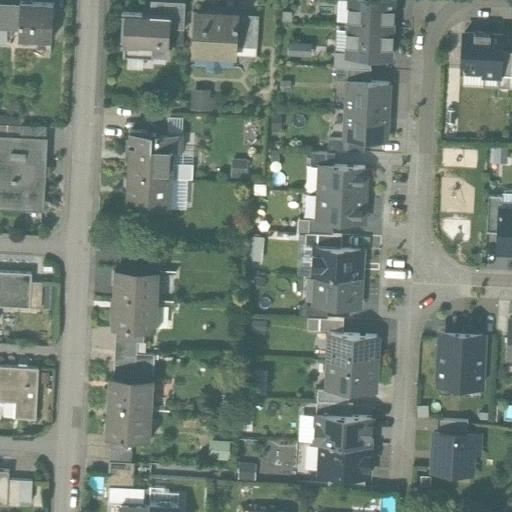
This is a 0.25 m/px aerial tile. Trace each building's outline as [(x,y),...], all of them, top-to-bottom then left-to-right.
[(160,0),(159,14),(170,15),(169,28),(184,29),(185,2),(160,0)] [(392,29),(393,0),(349,0),(349,1),(348,27),(392,29)] [(51,40),(52,5),(21,3),(19,38),(51,40)] [(14,8),(0,7),(0,28),(13,29),(14,8)] [(159,14),(124,12),(122,57),(154,59),(154,54),(168,55),(169,28),(170,15),(159,14)] [(235,47),(236,14),(196,12),(193,67),(205,68),(205,73),(221,74),(221,69),(234,69),(235,47)] [(259,15),(236,14),(235,47),(257,48),(259,15)] [(390,59),(392,29),(348,27),(347,53),(347,56),(370,58),(390,59)] [(462,71),(483,72),(483,76),(499,77),(501,53),(502,35),(464,33),(462,71)] [(334,68),(370,70),(370,58),(347,56),(347,53),(334,53),(334,68)] [(511,66),(511,53),(501,53),(499,77),(499,89),(511,90),(511,74),(511,66)] [(335,80),(371,82),(371,70),(335,68),(335,80)] [(387,112),(389,83),(347,81),(346,110),(387,112)] [(147,108),(146,120),(169,121),(169,110),(147,108)] [(386,142),(387,112),(346,110),(344,140),(364,141),(386,142)] [(146,120),(146,131),(168,132),(169,121),(146,120)] [(20,126),(20,137),(19,150),(45,151),(46,127),(20,126)] [(171,147),(171,132),(168,132),(146,131),(130,130),(128,175),(171,177),(172,147),(171,147)] [(172,144),(190,144),(190,131),(172,131),(172,144)] [(20,137),(0,135),(0,179),(1,179),(0,198),(0,206),(33,208),(33,203),(42,203),(45,151),(19,150),(20,137)] [(364,153),(364,141),(344,140),(328,139),(328,151),(364,153)] [(334,165),(334,153),(311,152),(310,163),(322,164),(334,165)] [(363,194),(364,168),(353,168),(334,165),(322,164),(320,192),(363,194)] [(169,207),(171,177),(128,175),(126,205),(169,207)] [(362,222),(363,194),(320,192),(319,220),(333,221),(362,222)] [(487,231),(499,231),(500,206),(501,206),(502,196),(489,195),(487,231)] [(498,251),(511,252),(511,206),(501,206),(500,206),(499,231),(498,251)] [(332,233),(333,221),(319,220),(309,220),(308,232),(332,233)] [(121,243),(143,244),(144,231),(121,230),(121,243)] [(305,245),(341,247),(341,235),(305,233),(305,245)] [(120,253),(143,254),(143,244),(121,243),(120,253)] [(317,275),(359,278),(360,249),(314,247),(313,275),(317,275)] [(143,254),(120,253),(120,267),(159,269),(159,257),(143,256),(143,254)] [(157,300),(159,269),(120,267),(115,267),(114,297),(157,300)] [(32,273),(0,271),(0,306),(30,308),(31,282),(32,273)] [(328,306),(357,307),(359,278),(317,275),(316,305),(328,306)] [(42,282),(31,282),(30,308),(41,309),(42,282)] [(156,330),(157,300),(114,297),(112,328),(117,328),(144,329),(156,330)] [(327,318),(328,306),(316,305),(300,304),(299,316),(307,317),(327,318)] [(343,319),(327,318),(307,317),(307,329),(343,330),(343,319)] [(143,343),(144,329),(117,328),(115,352),(137,353),(138,343),(143,343)] [(459,384),(462,332),(440,331),(438,383),(459,384)] [(375,362),(376,335),(331,332),(330,359),(375,362)] [(482,385),(484,333),(462,332),(459,384),(482,385)] [(137,353),(115,352),(114,377),(153,379),(155,354),(137,353)] [(373,391),(375,362),(330,359),(328,388),(328,389),(349,390),(373,391)] [(0,400),(17,401),(16,417),(36,418),(39,369),(0,367),(0,400)] [(152,409),(153,379),(114,377),(111,377),(109,406),(152,409)] [(349,390),(328,389),(328,388),(317,388),(317,401),(348,402),(349,390)] [(317,401),(316,413),(352,415),(353,402),(348,402),(317,401)] [(150,439),(152,409),(109,406),(108,437),(111,437),(132,438),(150,439)] [(314,442),(320,443),(370,445),(372,416),(352,415),(316,413),(314,442)] [(439,432),(467,434),(468,420),(440,418),(439,432)] [(479,434),(467,434),(439,432),(435,432),(433,468),(470,470),(471,451),(478,452),(479,434)] [(132,438),(111,437),(110,460),(131,461),(132,438)] [(320,443),(319,472),(329,472),(365,474),(369,474),(370,445),(320,443)] [(9,470),(0,469),(0,504),(7,505),(9,479),(9,470)] [(365,474),(329,472),(328,484),(364,486),(365,474)] [(133,474),(108,473),(108,485),(110,485),(133,487),(133,474)] [(33,480),(9,479),(7,505),(20,506),(20,502),(32,502),(33,480)] [(109,501),(121,502),(149,503),(150,487),(133,487),(110,485),(109,501)] [(121,502),(120,511),(148,511),(149,503),(121,502)] [(149,503),(148,511),(176,511),(177,504),(149,503)]
